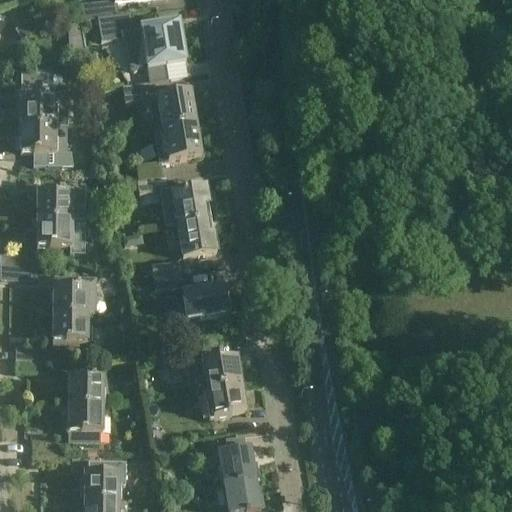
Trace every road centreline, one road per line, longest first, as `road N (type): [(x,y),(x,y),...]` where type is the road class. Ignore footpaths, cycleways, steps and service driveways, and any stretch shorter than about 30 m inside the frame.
road 1 (residential): [(225,0),(301,511)]
road 2 (secondary): [(312,280),(286,0)]
road 3 (secondary): [(366,511),(326,301),(312,280)]
road 4 (secondary): [(312,280),(303,308),(319,450),(337,511)]
